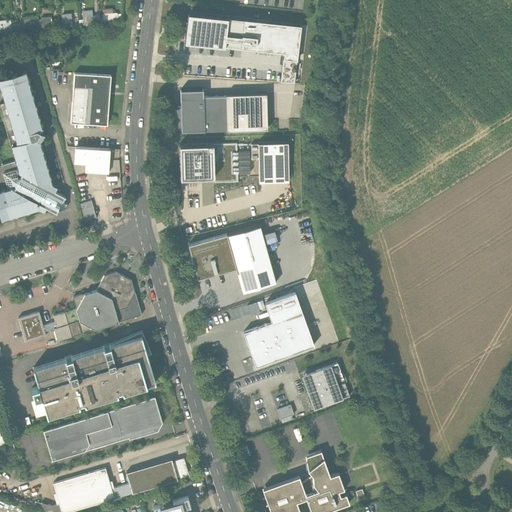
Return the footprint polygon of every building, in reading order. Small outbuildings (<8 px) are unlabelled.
[(301,26),(188,13),(184,43),(241,49),(242,47),(254,48),(254,51),(284,54),(280,84),(294,85),(301,26)] [(7,189),(0,190),(0,216),(1,221),(39,210),(44,212),(46,208),(56,214),(57,213),(56,213),(58,210),(66,208),(63,200),(64,198),(65,198),(65,197),(55,191),(57,187),(64,185),(60,172),(50,175),(40,142),(44,135),(41,133),(43,129),(26,70),(0,77),(0,109),(17,169),(15,170),(3,174),(7,186),(6,186),(7,189)] [(111,75),(74,73),(71,123),(107,126),(111,75)] [(226,97),(203,98),(203,90),(180,91),(181,133),(227,132),(226,97)] [(226,97),(227,132),(267,131),(266,94),(226,96),(226,97)] [(258,178),(258,183),(289,183),(288,143),(257,144),(258,178)] [(179,146),(180,180),(184,180),(213,179),(213,184),(238,184),(238,179),(237,144),(179,146)] [(257,144),(237,144),(238,179),(258,178),(257,144)] [(110,150),(75,148),(74,163),(85,164),(85,172),(108,173),(110,150)] [(92,199),(79,203),(84,221),(97,218),(92,199)] [(217,275),(236,270),(240,283),(243,294),(276,285),(260,227),(227,236),(227,235),(188,245),(198,280),(217,275)] [(116,271),(104,275),(96,290),(72,297),(75,308),(53,315),(54,321),(56,327),(53,328),(57,340),(142,315),(131,280),(116,271)] [(314,346),(295,293),(265,303),(271,322),(243,332),(255,367),(314,346)] [(42,325),(38,312),(18,317),(25,341),(45,335),(43,330),(53,328),(56,327),(54,321),(42,325)] [(65,357),(33,367),(38,385),(31,387),(34,398),(31,398),(35,415),(46,412),(47,414),(79,405),(78,402),(84,401),(85,403),(117,393),(116,391),(122,389),(122,392),(155,382),(156,385),(161,383),(153,357),(148,358),(147,354),(151,353),(141,331),(109,345),(109,346),(104,347),(104,346),(71,356),(71,357),(66,359),(65,357)] [(315,371),(302,376),(308,392),(310,395),(310,398),(315,409),(342,400),(349,397),(343,379),(337,363),(330,366),(315,371)] [(152,397),(43,429),(52,460),(156,430),(160,423),(152,397)] [(290,406),(277,411),(280,420),(292,416),(294,415),(290,406)] [(292,416),(280,420),(282,424),(294,420),(292,416)] [(299,477),(262,490),(270,511),(300,511),(297,503),(306,500),(310,511),(327,511),(349,504),(346,495),(340,497),(339,492),(344,490),(338,474),(330,477),(326,466),(325,462),(323,457),(321,452),(312,455),(306,457),(307,463),(307,469),(308,471),(312,476),(302,485),(299,477)] [(184,458),(172,461),(178,481),(189,477),(184,458)] [(126,473),(129,484),(131,493),(132,494),(178,481),(172,461),(171,459),(126,473)] [(105,467),(53,483),(59,504),(51,506),(34,501),(34,509),(42,511),(69,511),(114,499),(114,498),(131,493),(129,484),(111,489),(105,467)] [(365,499),(362,489),(355,492),(359,501),(365,499)] [(163,503),(153,506),(154,511),(155,511),(186,511),(185,508),(190,506),(187,496),(172,501),(163,504),(163,503)]
